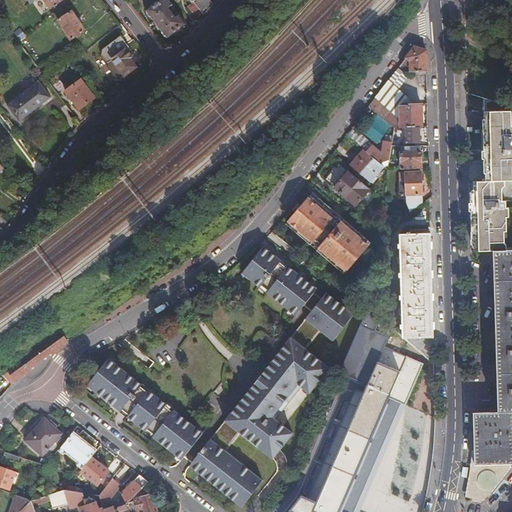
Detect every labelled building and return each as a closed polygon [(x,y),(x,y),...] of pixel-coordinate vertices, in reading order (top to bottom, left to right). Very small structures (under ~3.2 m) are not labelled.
[(42,0),(49,9),(62,0),(42,0)] [(168,0),(158,0),(147,9),(148,11),(147,13),(149,16),(152,16),(162,28),(161,32),(163,35),(166,34),(168,36),(185,23),(178,14),(174,17),(167,8),(172,4),(168,0)] [(189,0),(190,0),(189,0),(193,0),(194,1),(187,6),(195,16),(201,11),(204,15),(214,5),(209,0),(189,0)] [(71,11),(57,21),(70,40),(84,30),(71,11)] [(11,35),(20,42),(26,35),(17,28),(11,35)] [(118,77),(122,74),(123,75),(135,66),(129,57),(131,56),(125,47),(128,46),(119,35),(101,48),(100,54),(106,62),(106,65),(115,76),(118,77)] [(414,48),(401,65),(410,72),(427,73),(427,52),(414,48)] [(406,78),(396,71),(387,84),(397,90),(406,78)] [(79,79),(64,90),(78,109),(93,98),(79,79)] [(51,98),(39,82),(9,104),(21,120),(51,98)] [(401,107),(381,90),(376,97),(401,119),(401,107)] [(376,97),(369,106),(379,115),(391,124),(395,128),(402,128),(401,119),(376,97)] [(423,128),(422,104),(409,105),(409,107),(401,107),(401,119),(402,128),(406,128),(420,128),(423,128)] [(504,179),(511,178),(511,125),(511,123),(511,112),(484,112),(484,120),(482,120),(482,132),(484,132),(484,151),(482,151),(482,159),(484,160),(484,174),(486,174),(485,180),(504,179)] [(377,142),(391,124),(379,115),(365,132),(377,142)] [(352,128),(346,135),(364,150),(381,163),(390,161),(393,146),(393,143),(385,142),(383,153),(381,153),(373,147),(373,145),(352,128)] [(411,147),(415,147),(415,142),(420,142),(420,128),(406,128),(407,142),(409,142),(409,147),(411,147)] [(403,170),(422,169),(420,147),(415,147),(411,147),(411,155),(402,155),(403,170)] [(371,182),(384,166),(381,163),(364,150),(351,165),(371,182)] [(369,189),(339,163),(332,171),(324,180),(356,206),(369,189)] [(405,202),(389,206),(405,219),(422,205),(422,172),(403,173),(403,180),(406,180),(406,195),(405,195),(405,202)] [(502,188),(504,186),(504,179),(485,180),(474,180),(475,203),(472,203),(473,233),(475,233),(476,253),(494,251),(507,250),(507,247),(504,245),(504,234),(506,234),(505,201),(502,201),(502,188)] [(384,202),(382,200),(372,212),(379,218),(389,206),(384,202)] [(289,226),(314,249),(335,226),(310,203),(289,226)] [(379,218),(370,229),(385,241),(405,219),(389,206),(379,218)] [(343,230),(321,254),(348,278),(369,254),(343,230)] [(404,338),(434,338),(431,234),(401,235),(404,338)] [(260,288),(281,262),(265,250),(244,275),(260,288)] [(511,251),(507,252),(507,250),(494,251),(502,412),(482,413),(476,413),(474,451),(469,491),(487,498),(488,498),(510,471),(511,467),(511,412),(511,251)] [(299,318),(321,291),(291,268),(270,294),(299,318)] [(355,314),(327,292),(306,318),(334,340),(355,314)] [(339,511),(406,358),(384,348),(388,339),(377,334),(381,325),(364,318),(340,373),(368,385),(364,394),(356,391),(302,511),(339,511)] [(26,363),(9,375),(14,383),(26,370),(67,342),(64,337),(61,339),(39,354),(26,363)] [(49,343),(37,351),(39,354),(61,339),(64,337),(67,342),(73,337),(70,337),(61,337),(55,339),(49,343)] [(276,424),(301,390),(312,398),(332,372),(293,343),(228,429),(276,465),(295,439),(276,424)] [(24,360),(7,372),(9,375),(26,363),(24,360)] [(145,392),(111,364),(91,389),(125,416),(145,392)] [(7,372),(3,375),(10,387),(14,383),(9,375),(7,372)] [(169,412),(152,396),(130,422),(147,437),(169,412)] [(204,439),(174,416),(154,442),(183,465),(204,439)] [(42,424),(27,444),(45,457),(61,435),(48,424),(42,424)] [(73,434),(59,452),(64,456),(65,454),(79,464),(77,467),(82,470),(92,458),(96,452),(93,449),(98,443),(83,431),(78,437),(73,434)] [(212,444),(190,470),(241,511),(243,511),(264,486),(212,444)] [(19,465),(22,459),(6,453),(3,459),(19,465)] [(92,458),(82,470),(80,472),(98,486),(108,474),(98,466),(100,464),(92,458)] [(100,464),(98,466),(108,474),(110,472),(100,464)] [(0,486),(10,490),(17,473),(0,467),(0,486)] [(45,476),(42,483),(49,489),(60,477),(51,470),(45,476)] [(122,495),(126,506),(132,500),(145,487),(149,483),(140,476),(122,495)] [(113,480),(99,497),(103,508),(103,509),(118,490),(122,486),(113,480)] [(145,487),(132,500),(134,501),(137,511),(143,511),(144,511),(157,511),(152,496),(150,496),(145,487)] [(487,498),(469,491),(468,498),(484,501),(487,498)] [(36,492),(32,501),(39,498),(47,497),(43,493),(36,492)] [(69,504),(65,492),(47,497),(39,498),(41,504),(50,501),(53,509),(69,504)] [(73,492),(65,492),(69,504),(70,508),(84,504),(80,492),(73,492)] [(0,511),(19,511),(20,511),(32,501),(16,495),(9,511),(0,511),(0,502),(1,500),(0,499),(0,511)] [(104,511),(104,510),(103,509),(103,508),(98,509),(96,502),(93,504),(91,499),(85,501),(87,505),(81,507),(82,511),(104,511)] [(35,511),(32,501),(20,511),(19,511),(35,511)]
